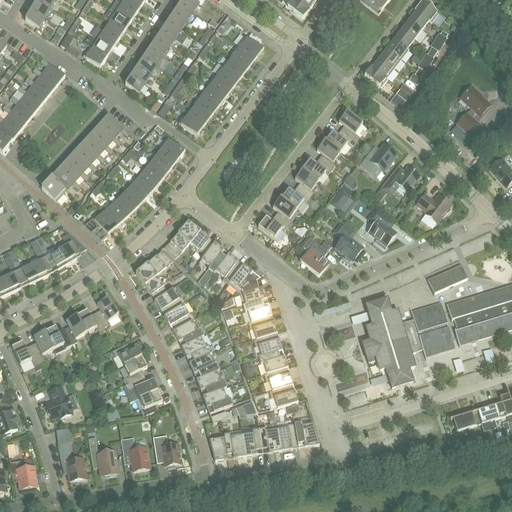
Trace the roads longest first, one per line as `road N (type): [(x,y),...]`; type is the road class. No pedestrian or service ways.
road 1 (residential): [(112,265),(179,390),(207,480)]
road 2 (residential): [(493,216),(318,291),(300,287)]
road 3 (unclassified): [(493,216),(349,84)]
road 4 (residential): [(234,237),(349,84)]
road 5 (residential): [(331,429),(511,377)]
road 6 (residential): [(58,502),(0,347)]
road 7 (residential): [(207,480),(335,457),(331,429)]
road 8 (unclassified): [(9,156),(39,183),(116,97)]
road 9 (residential): [(331,429),(300,353),(291,308),(300,287)]
road 10 (residential): [(207,480),(58,502)]
road 11 (residential): [(210,160),(289,48)]
road 12 (residential): [(0,332),(112,265)]
